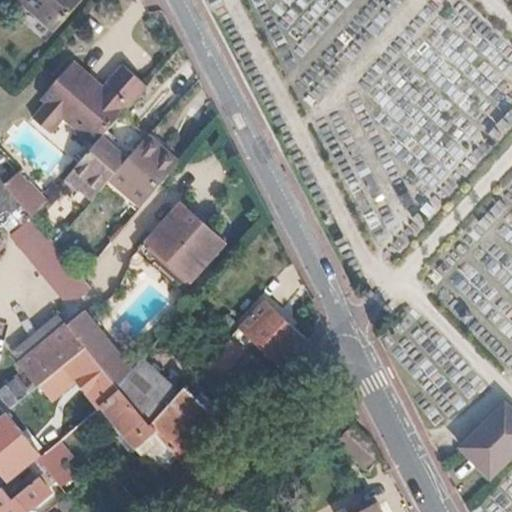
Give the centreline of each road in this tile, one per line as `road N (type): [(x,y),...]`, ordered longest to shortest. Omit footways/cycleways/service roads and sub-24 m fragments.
road 1 (residential): [(175,0),(343,332)]
road 2 (residential): [(343,332),(179,511)]
road 3 (residential): [(343,332),(439,511)]
